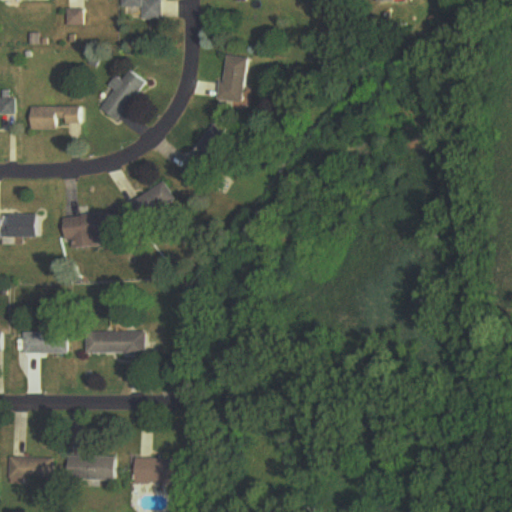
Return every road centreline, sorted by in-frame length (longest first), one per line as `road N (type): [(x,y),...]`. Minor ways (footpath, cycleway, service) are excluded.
road 1 (residential): [(192,0),(183,104),(155,140),(84,173),(0,175)]
road 2 (residential): [(196,407),(0,407)]
